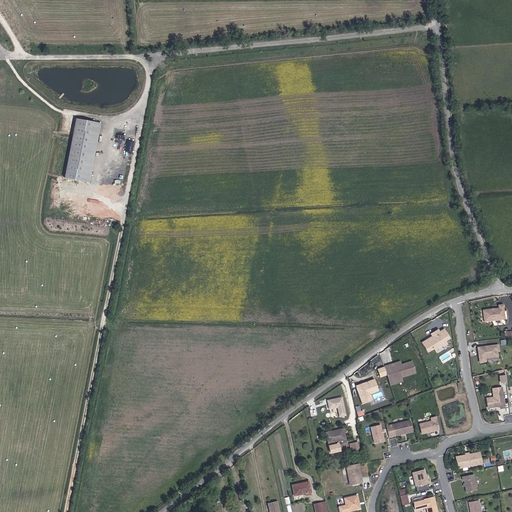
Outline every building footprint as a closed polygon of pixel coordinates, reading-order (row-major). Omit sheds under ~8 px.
[(102,123),(76,118),(66,178),(91,182),(102,123)] [(499,305),(499,308),(483,310),(485,322),(506,320),(505,312),(504,304),(499,305)] [(440,330),(439,328),(431,333),(432,336),(422,342),(428,352),(437,346),(439,348),(443,345),(444,347),(449,344),(447,342),(448,342),(447,341),(451,338),(445,328),(440,330)] [(499,356),(498,351),(500,351),(499,344),(477,347),(478,353),(479,358),(478,358),(479,363),(487,361),(486,358),(499,356)] [(401,360),(385,366),(390,381),(391,385),(403,382),(402,377),(406,376),(417,373),(413,360),(402,363),(401,360)] [(355,385),(359,394),(362,404),(373,400),(371,393),(380,390),(375,378),(355,385)] [(503,408),(500,388),(491,389),(492,398),(485,399),(486,408),(494,407),(495,405),(498,405),(499,409),(503,408)] [(374,398),(382,395),(380,390),(372,393),(374,398)] [(347,416),(343,397),(327,400),(330,409),(338,408),(339,418),(347,416)] [(437,429),(434,416),(429,418),(430,421),(418,424),(420,433),(437,429)] [(411,431),(409,420),(392,424),(394,435),(411,431)] [(380,429),(378,424),(369,426),(372,442),(382,440),(380,432),(380,429)] [(339,439),(345,437),(342,427),(325,431),(328,442),(331,441),(332,443),(328,444),(329,451),(339,448),(337,442),(335,442),(334,440),(339,439)] [(477,452),(454,457),(456,468),(479,464),(477,452)] [(364,482),(360,463),(348,465),(351,479),(355,479),(356,484),(364,482)] [(425,483),(422,469),(410,472),(413,486),(425,483)] [(474,490),(471,474),(459,477),(460,481),(461,480),(462,484),(463,486),(464,492),(474,490)] [(310,485),(309,475),(291,478),(293,489),(303,487),(310,485)] [(403,504),(410,503),(406,487),(399,489),(403,504)] [(362,508),(359,495),(346,498),(349,511),(362,508)] [(232,502),(231,497),(224,498),(225,506),(228,506),(228,504),(232,502)] [(320,497),(313,499),(316,509),(322,508),(320,497)] [(434,511),(431,497),(422,499),(425,511),(434,511)] [(478,511),(476,500),(466,502),(467,511),(478,511)] [(280,511),(278,501),(268,503),(269,511),(280,511)]
